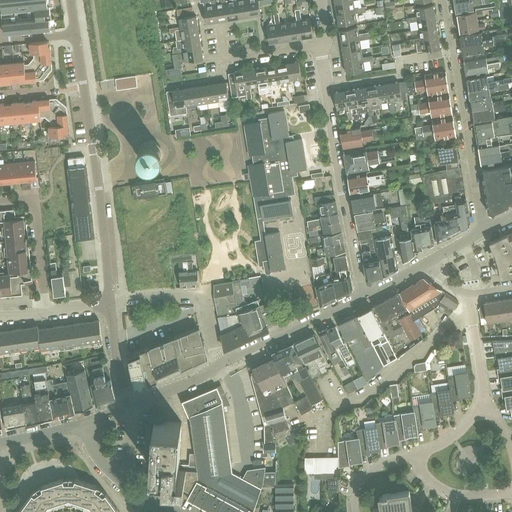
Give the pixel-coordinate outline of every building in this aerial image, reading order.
[(1,0),(2,10),(13,10),(21,9),(31,8),(36,7),(37,19),(31,19),(24,20),(14,21),(4,22),(4,27),(5,33),(17,32),(25,31),(26,31),(32,30),(34,30),(55,28),(54,23),(52,24),(51,18),(51,13),(54,13),(52,0),(1,0)] [(203,3),(206,23),(217,21),(214,3),(213,0),(200,0),(201,3),(203,3)] [(217,21),(228,19),(224,0),(213,0),(214,3),(217,21)] [(224,0),(228,19),(239,18),(235,0),(224,0)] [(235,0),(239,18),(249,16),(246,0),(235,0)] [(246,0),(249,16),(260,14),(257,0),(246,0)] [(353,0),(335,3),(337,14),(355,11),(354,7),(353,0)] [(390,0),(384,0),(386,10),(396,8),(395,1),(391,2),(390,0)] [(473,5),(482,3),(488,2),(487,0),(467,0),(455,2),(456,12),(474,9),(473,5)] [(511,0),(497,0),(500,19),(511,17),(511,0)] [(433,5),(415,8),(416,16),(417,19),(435,16),(433,5)] [(193,7),(177,9),(180,29),(198,26),(196,15),(194,15),(193,7)] [(484,9),(475,11),(457,14),(458,23),(478,20),(477,15),(484,14),(484,9)] [(355,11),(337,14),(339,25),(356,22),(355,14),(355,11)] [(435,16),(417,19),(417,21),(419,29),(436,27),(435,16)] [(299,20),(302,38),(313,36),(310,18),(301,20),(299,20)] [(296,20),(288,22),(291,40),(302,38),(299,20),(296,20)] [(478,20),(458,23),(460,32),(473,30),(485,28),(485,23),(478,24),(478,20)] [(280,23),(277,24),(280,41),(291,40),(288,22),(280,23)] [(280,41),(277,24),(275,24),(266,25),(269,43),(280,41)] [(177,29),(178,32),(175,32),(177,40),(199,37),(198,26),(180,29),(177,29)] [(359,38),(359,36),(357,27),(348,29),(339,30),(340,34),(341,41),(359,38)] [(436,27),(419,29),(420,38),(420,40),(438,37),(436,27)] [(494,35),(494,36),(482,38),(481,32),(460,36),(462,45),(495,40),(508,38),(507,33),(494,35)] [(183,50),(201,47),(199,37),(177,40),(176,41),(177,46),(173,47),(173,49),(176,49),(179,49),(180,48),(181,51),(183,50)] [(418,43),(416,43),(417,52),(422,51),(427,50),(440,48),(438,37),(420,40),(418,40),(418,43)] [(359,38),(341,41),(342,46),(343,52),(361,49),(370,47),(369,39),(366,39),(362,40),(362,38),(359,38)] [(462,45),(463,54),(484,50),(483,46),(496,44),(495,40),(462,45)] [(51,51),(50,45),(48,45),(48,41),(30,43),(31,53),(51,51)] [(400,44),(392,45),(394,56),(402,55),(401,54),(400,44)] [(381,47),(382,54),(389,53),(388,46),(381,47)] [(179,49),(176,49),(177,54),(179,54),(181,62),(185,61),(186,68),(203,65),(202,59),(203,59),(201,47),(183,50),(181,51),(180,48),(179,49)] [(344,56),(345,62),(362,59),(361,49),(343,52),(344,56)] [(34,57),(32,60),(48,74),(52,68),(52,62),(51,51),(31,53),(34,53),(34,57)] [(464,58),(465,67),(499,61),(504,60),(503,55),(486,58),(485,54),(464,58)] [(362,59),(345,62),(345,67),(346,73),(364,71),(362,59)] [(43,79),(48,74),(32,60),(29,64),(25,64),(24,61),(26,81),(32,80),(36,80),(43,79)] [(24,61),(14,62),(15,80),(19,80),(20,81),(26,81),(24,61)] [(298,61),(287,63),(290,81),(293,81),(301,79),(298,61)] [(499,66),(499,61),(465,67),(467,76),(488,72),(494,70),(493,67),(499,66)] [(14,62),(4,63),(6,83),(12,82),(12,81),(15,80),(14,62)] [(395,67),(394,62),(382,64),(383,70),(395,67)] [(287,63),(277,65),(280,83),(280,87),(286,86),(286,90),(289,90),(289,88),(288,86),(288,84),(291,84),(290,81),(287,63)] [(277,65),(266,67),(269,84),(269,87),(272,87),(272,88),(280,87),(280,83),(277,65)] [(166,77),(181,75),(180,67),(165,69),(166,77)] [(266,67),(255,68),(258,86),(259,93),(268,91),(267,88),(269,87),(269,84),(266,67)] [(258,86),(255,68),(245,70),(248,91),(246,91),(246,95),(251,94),(250,90),(252,90),(252,87),(258,86)] [(234,72),(228,73),(230,84),(232,97),(246,95),(246,91),(248,91),(245,70),(234,72)] [(407,82),(407,87),(409,87),(415,86),(447,81),(446,71),(425,74),(426,79),(407,82)] [(487,74),(467,78),(469,90),(497,85),(496,81),(494,81),(493,75),(487,76),(487,74)] [(115,79),(116,82),(117,88),(117,89),(137,86),(136,76),(115,79)] [(226,81),(215,83),(218,101),(219,106),(230,104),(229,99),(226,81)] [(409,87),(410,92),(428,89),(429,94),(449,91),(447,81),(415,86),(409,87)] [(399,82),(388,84),(391,102),(393,101),(402,100),(401,94),(401,93),(399,82)] [(218,101),(215,83),(205,85),(208,103),(218,101)] [(497,85),(469,90),(470,98),(490,95),(490,91),(509,87),(508,83),(505,83),(497,85)] [(388,84),(377,86),(380,103),(388,102),(391,102),(388,84)] [(205,85),(194,87),(197,105),(208,103),(205,85)] [(377,86),(366,87),(369,105),(370,108),(372,107),(372,109),(381,108),(380,103),(377,86)] [(194,87),(183,88),(186,106),(197,105),(194,87)] [(366,87),(356,89),(359,107),(359,112),(368,111),(367,108),(370,108),(369,105),(366,87)] [(187,113),(186,106),(183,88),(172,90),(173,92),(167,93),(169,109),(175,108),(176,115),(187,113)] [(356,89),(345,91),(348,109),(350,108),(359,107),(356,89)] [(345,91),(334,93),(335,99),(337,110),(346,109),(348,109),(345,91)] [(413,104),(410,105),(411,109),(419,108),(450,103),(449,93),(429,96),(430,102),(418,103),(413,104)] [(294,103),(305,101),(304,94),(293,96),(294,99),(294,103)] [(491,97),(470,100),(472,111),(504,105),(503,100),(492,102),(491,97)] [(45,99),(39,99),(41,119),(40,117),(44,116),(48,119),(61,102),(56,98),(54,98),(49,99),(45,99)] [(29,102),(31,120),(41,119),(39,99),(32,100),(33,102),(29,102)] [(11,122),(20,121),(18,101),(12,102),(12,103),(9,104),(11,122)] [(25,101),(18,101),(20,121),(31,120),(29,102),(25,102),(25,101)] [(49,126),(68,124),(68,118),(67,113),(67,106),(61,102),(48,119),(51,121),(51,125),(49,126)] [(4,103),(0,103),(0,123),(0,124),(11,122),(9,104),(5,104),(4,103)] [(419,108),(411,109),(412,114),(415,114),(419,113),(431,111),(432,116),(452,113),(450,103),(419,108)] [(309,104),(299,106),(300,113),(310,111),(309,104)] [(504,105),(472,111),(473,120),(494,117),(494,112),(507,110),(507,105),(504,105)] [(260,239),(255,239),(258,258),(259,266),(263,265),(264,271),(265,273),(267,274),(269,274),(271,272),(271,270),(285,268),(279,232),(265,234),(263,220),(293,215),(291,199),(289,199),(289,195),(295,194),(292,176),(297,175),(297,171),(305,169),(307,169),(302,138),(292,139),(291,135),(288,135),(284,110),(268,112),(269,117),(258,119),(258,122),(244,124),(249,155),(252,155),(253,164),(248,165),(253,195),(260,239)] [(511,115),(497,118),(497,119),(474,122),(477,144),(499,141),(498,135),(511,132),(511,115)] [(422,125),(414,127),(415,132),(454,126),(453,116),(432,119),(433,124),(422,125)] [(69,130),(68,124),(49,126),(50,136),(67,134),(67,130),(69,130)] [(454,126),(415,132),(416,139),(429,137),(435,136),(435,139),(456,136),(454,126)] [(175,129),(176,133),(176,137),(191,135),(190,127),(175,129)] [(340,130),(341,139),(375,134),(374,131),(371,132),(371,129),(360,131),(360,127),(340,130)] [(341,139),(343,148),(363,145),(362,141),(372,139),(372,136),(375,135),(375,134),(341,139)] [(163,154),(163,152),(165,151),(165,153),(165,154),(166,154),(174,153),(174,152),(175,152),(175,151),(174,145),(173,145),(173,144),(172,144),(164,146),(164,147),(164,149),(162,149),(161,148),(161,146),(160,145),(159,144),(158,143),(157,143),(156,142),(155,141),(154,141),(153,141),(151,140),(150,140),(149,140),(146,141),(145,141),(144,142),(143,143),(142,144),(141,145),(140,146),(139,147),(139,148),(138,149),(138,150),(138,153),(138,154),(138,155),(139,156),(140,159),(141,161),(143,163),(144,163),(145,164),(147,164),(148,165),(149,165),(150,165),(152,165),(153,165),(154,164),(155,164),(157,163),(158,163),(159,162),(160,161),(160,160),(161,159),(162,157),(162,156),(162,155),(163,154)] [(479,154),(511,149),(511,142),(505,144),(499,145),(499,141),(477,144),(479,154)] [(445,162),(446,170),(459,168),(457,158),(459,158),(459,153),(457,153),(456,145),(444,147),(443,146),(432,147),(432,152),(438,151),(440,163),(445,162)] [(365,148),(343,151),(345,162),(378,157),(377,150),(366,152),(365,148)] [(511,149),(479,154),(481,165),(502,162),(501,156),(511,154),(511,149)] [(378,157),(345,162),(347,172),(368,169),(368,164),(395,160),(394,154),(390,155),(378,157)] [(77,238),(95,236),(87,166),(85,166),(84,156),(68,158),(69,168),(68,168),(77,238)] [(25,162),(27,181),(37,180),(36,161),(25,162)] [(27,181),(25,162),(15,163),(17,182),(27,181)] [(17,182),(15,163),(5,164),(7,183),(17,182)] [(511,164),(481,169),(488,210),(487,212),(494,215),(494,214),(509,207),(509,204),(511,203),(511,164)] [(446,170),(422,174),(428,207),(434,206),(434,202),(437,202),(442,201),(442,199),(455,197),(455,195),(464,194),(461,167),(459,168),(446,170)] [(383,174),(378,175),(367,177),(366,172),(347,175),(349,184),(381,178),(381,177),(383,177),(383,174)] [(323,187),(322,183),(322,178),(314,179),(314,180),(301,182),(303,190),(323,187)] [(381,178),(349,184),(350,193),(369,190),(368,185),(385,182),(384,178),(381,179),(381,178)] [(166,192),(172,191),(171,181),(165,182),(164,181),(132,186),(133,198),(166,194),(166,192)] [(400,206),(406,205),(404,197),(403,189),(398,189),(400,206)] [(360,193),(360,194),(351,196),(354,211),(364,209),(364,210),(371,209),(371,208),(375,207),(383,205),(381,192),(373,193),(373,192),(367,193),(367,192),(360,193)] [(469,223),(464,194),(455,195),(455,197),(442,199),(442,201),(437,202),(438,205),(439,211),(440,220),(433,221),(437,242),(467,226),(469,223)] [(332,195),(315,198),(316,204),(319,203),(321,214),(338,211),(336,201),(334,201),(332,195)] [(399,216),(402,233),(398,234),(398,239),(396,240),(397,246),(399,246),(401,260),(407,257),(409,258),(412,256),(412,254),(414,253),(411,237),(410,232),(409,232),(407,219),(408,219),(406,205),(400,206),(390,207),(392,217),(399,216)] [(33,283),(27,222),(27,215),(16,216),(15,209),(0,210),(0,218),(5,219),(10,274),(0,274),(0,296),(23,295),(22,284),(33,283)] [(357,229),(370,227),(374,226),(374,222),(384,221),(382,213),(372,214),(371,210),(354,213),(357,229)] [(307,221),(308,225),(312,225),(339,220),(338,211),(321,214),(321,218),(307,221)] [(423,216),(418,217),(420,230),(421,230),(422,237),(421,237),(422,245),(426,245),(426,246),(432,245),(434,244),(429,218),(423,219),(423,216)] [(410,228),(410,232),(411,237),(414,253),(415,255),(421,251),(420,246),(422,245),(421,237),(422,237),(421,230),(420,230),(418,217),(413,218),(414,227),(410,228)] [(317,229),(323,228),(323,232),(341,229),(339,220),(312,225),(308,225),(308,230),(309,237),(318,235),(317,229)] [(370,227),(357,229),(359,241),(367,239),(369,250),(361,252),(363,263),(367,281),(370,283),(382,277),(378,256),(375,256),(372,238),(370,227)] [(324,241),(324,244),(343,241),(341,231),(315,236),(309,237),(310,243),(324,241)] [(511,231),(489,243),(491,248),(485,251),(489,258),(494,256),(497,265),(491,266),(492,273),(499,272),(499,278),(511,276),(511,231)] [(391,237),(375,241),(378,256),(382,277),(397,270),(391,237)] [(344,250),(343,241),(324,244),(325,248),(318,250),(319,255),(344,250)] [(334,255),(335,265),(338,265),(338,266),(345,265),(345,266),(347,265),(345,253),(334,255)] [(313,266),(324,264),(323,257),(312,259),(313,266)] [(192,261),(187,262),(189,286),(199,285),(197,270),(193,270),(192,261)] [(55,294),(66,292),(65,284),(70,284),(68,268),(57,269),(56,262),(51,262),(55,294)] [(181,287),(189,286),(187,262),(183,262),(184,271),(179,272),(181,287)] [(348,268),(347,265),(345,266),(345,265),(338,266),(338,265),(335,265),(336,269),(339,269),(344,294),(350,291),(352,287),(349,274),(347,274),(345,268),(348,268)] [(331,270),(331,272),(337,297),(344,294),(339,269),(336,269),(331,270)] [(317,285),(321,304),(337,297),(331,272),(318,276),(320,284),(317,285)] [(406,305),(405,305),(413,320),(436,306),(449,314),(453,310),(458,304),(458,301),(433,283),(423,277),(399,292),(406,305)] [(214,284),(214,295),(214,297),(215,304),(224,346),(225,348),(244,339),(268,329),(257,299),(245,303),(242,295),(240,281),(232,282),(214,284)] [(374,306),(376,310),(388,333),(390,332),(393,337),(405,330),(410,339),(421,334),(413,320),(405,305),(404,305),(398,293),(374,306)] [(510,319),(511,318),(511,305),(511,298),(502,300),(506,325),(511,325),(510,319)] [(501,326),(506,325),(502,300),(493,301),(496,321),(500,321),(501,326)] [(492,322),(496,321),(493,301),(484,303),(488,328),(493,327),(492,322)] [(388,333),(376,310),(373,312),(371,307),(358,314),(373,344),(380,340),(381,342),(388,339),(387,339),(393,337),(390,332),(388,333)] [(357,315),(338,323),(367,380),(384,367),(357,315)] [(100,320),(79,323),(82,344),(102,341),(100,320)] [(0,352),(41,347),(41,350),(82,344),(79,323),(39,329),(38,326),(0,331),(0,352)] [(335,326),(327,330),(335,347),(336,346),(339,345),(344,355),(345,355),(347,361),(353,358),(350,353),(344,342),(343,343),(335,326)] [(206,356),(206,355),(203,345),(204,345),(201,333),(200,333),(199,327),(190,330),(192,335),(188,336),(194,364),(204,359),(205,359),(207,358),(207,356),(206,356)] [(319,333),(324,343),(329,353),(328,354),(333,363),(337,361),(345,375),(350,373),(336,346),(335,347),(327,330),(326,329),(319,333)] [(463,347),(461,331),(453,333),(455,348),(463,347)] [(194,364),(188,336),(183,337),(181,334),(174,337),(181,368),(181,370),(193,364),(194,364)] [(315,334),(305,338),(317,366),(313,368),(310,369),(307,370),(311,379),(321,375),(318,369),(328,365),(323,354),(324,354),(315,334)] [(162,342),(169,373),(181,368),(174,337),(164,341),(164,342),(162,342)] [(310,369),(313,368),(317,366),(305,338),(294,343),(303,362),(306,361),(310,369)] [(500,356),(501,367),(511,365),(511,338),(494,339),(496,354),(500,354),(501,356),(500,356)] [(160,343),(150,347),(157,378),(169,373),(162,342),(160,343)] [(275,441),(285,436),(290,433),(283,406),(294,401),(295,402),(301,413),(303,413),(313,408),(311,405),(322,399),(311,379),(307,370),(305,366),(303,367),(301,363),(297,353),(292,344),(273,353),(274,357),(252,367),(255,373),(253,374),(254,376),(251,378),(264,424),(264,442),(265,442),(275,441)] [(158,380),(157,378),(150,347),(140,351),(148,385),(148,384),(158,380)] [(443,347),(436,349),(437,361),(445,360),(443,347)] [(129,358),(129,362),(131,372),(132,372),(135,387),(135,388),(137,389),(138,389),(139,389),(138,388),(147,385),(148,385),(140,351),(139,351),(141,358),(139,358),(137,355),(129,358)] [(426,370),(425,362),(415,364),(414,366),(415,372),(426,370)] [(106,364),(90,369),(96,390),(92,391),(96,403),(101,401),(101,403),(115,397),(106,364)] [(511,365),(501,367),(498,367),(499,374),(503,373),(503,376),(502,376),(504,387),(511,385),(511,365)] [(47,366),(0,372),(0,377),(34,373),(45,371),(47,371),(47,366)] [(93,405),(93,404),(85,370),(67,374),(76,411),(82,409),(82,410),(88,408),(87,407),(93,405)] [(51,417),(50,414),(45,387),(48,386),(46,378),(45,371),(34,373),(37,388),(41,387),(42,394),(36,395),(40,420),(51,417)] [(459,395),(470,393),(467,371),(447,374),(449,388),(450,388),(451,399),(457,398),(457,394),(459,393),(459,395)] [(53,417),(63,414),(66,414),(75,412),(67,381),(54,384),(53,379),(47,380),(47,378),(46,378),(48,386),(53,417)] [(36,395),(36,394),(33,395),(31,384),(20,385),(27,423),(31,422),(40,420),(36,395)] [(389,385),(391,397),(399,396),(397,384),(389,385)] [(508,406),(511,406),(511,405),(511,385),(504,387),(502,387),(503,393),(507,393),(507,395),(506,395),(508,406)] [(189,419),(195,454),(196,464),(198,477),(189,491),(186,497),(212,511),(252,511),(260,489),(262,484),(264,471),(265,466),(253,468),(246,469),(241,478),(232,472),(221,398),(217,386),(182,401),(189,419)] [(430,391),(431,401),(432,401),(434,416),(440,415),(439,411),(441,411),(442,412),(453,410),(451,399),(450,388),(449,388),(430,391)] [(412,404),(413,411),(415,429),(421,428),(420,424),(423,424),(423,425),(435,423),(434,416),(432,401),(431,401),(412,404)] [(5,422),(6,426),(7,428),(27,423),(23,403),(3,406),(5,422)] [(393,414),(394,419),(397,438),(403,437),(402,434),(405,433),(405,435),(416,433),(415,429),(413,411),(393,414)] [(375,422),(375,426),(378,447),(379,447),(385,446),(384,442),(387,441),(387,443),(398,441),(397,438),(394,419),(375,422)] [(196,464),(195,454),(190,453),(189,465),(179,464),(181,421),(154,420),(151,468),(164,469),(164,472),(163,477),(172,478),(171,482),(177,485),(189,491),(198,477),(196,464)] [(378,447),(375,426),(356,429),(358,437),(358,438),(360,453),(361,453),(366,452),(366,449),(368,449),(368,450),(379,448),(379,447),(378,447)] [(304,437),(301,428),(290,433),(285,436),(289,445),(304,437)] [(362,460),(361,453),(360,453),(358,438),(358,437),(337,440),(338,458),(338,465),(348,464),(347,460),(350,460),(350,461),(362,460)] [(339,473),(338,465),(338,458),(305,458),(304,473),(339,473)] [(262,484),(261,486),(275,486),(275,484),(275,471),(264,471),(262,484)] [(339,491),(338,479),(338,478),(328,478),(328,491),(339,491)] [(97,486),(75,479),(74,482),(64,482),(63,479),(42,486),(43,489),(35,494),(32,492),(19,511),(43,511),(48,504),(70,498),(90,504),(95,511),(117,511),(119,511),(106,492),(103,494),(96,489),(97,486)] [(293,511),(293,485),(275,484),(275,486),(275,511),(293,511)] [(379,496),(381,507),(375,508),(373,509),(372,510),(372,511),(371,511),(436,511),(436,510),(426,511),(418,511),(415,507),(412,508),(409,490),(382,494),(382,495),(379,496)]
